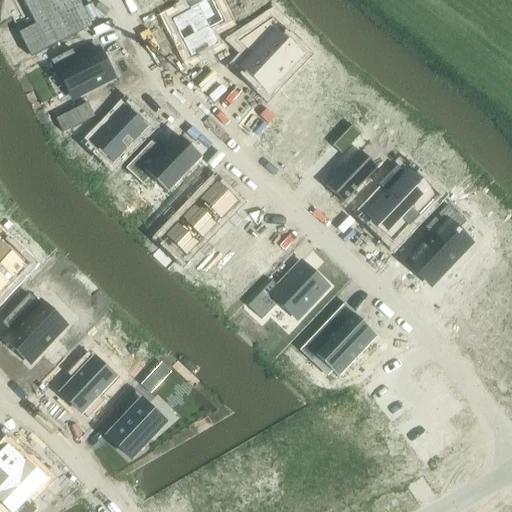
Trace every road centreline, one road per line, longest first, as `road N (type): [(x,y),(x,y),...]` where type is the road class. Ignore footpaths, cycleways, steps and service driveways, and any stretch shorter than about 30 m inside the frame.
road 1 (residential): [(115,0),(150,69),(431,346),(511,452)]
road 2 (residential): [(118,511),(0,390)]
